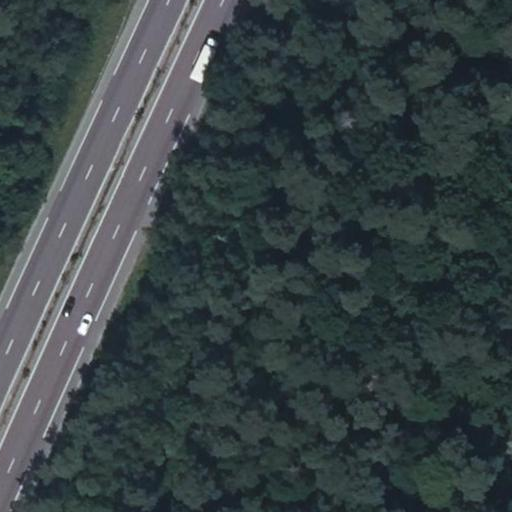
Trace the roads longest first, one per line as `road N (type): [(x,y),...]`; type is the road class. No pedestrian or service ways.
road 1 (trunk): [(0,503),(219,0)]
road 2 (trunk): [(172,0),(0,375)]
